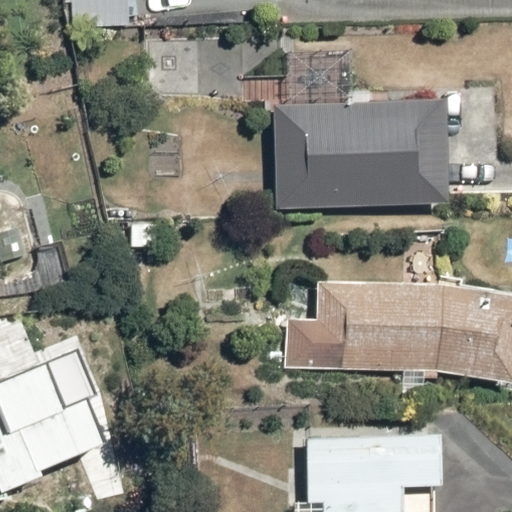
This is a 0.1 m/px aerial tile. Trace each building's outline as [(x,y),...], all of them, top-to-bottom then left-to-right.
[(127,25),(125,0),(65,0),(67,27),(127,25)] [(292,41),(292,96),(273,97),(274,202),(450,201),(449,95),(389,96),(389,89),(360,89),(360,41),(292,41)] [(157,220),(115,217),(113,245),(155,247),(157,220)] [(511,285),(317,280),(315,314),(284,313),(282,373),(511,380),(511,285)] [(0,493),(35,479),(32,473),(96,447),(77,403),(89,398),(71,353),(0,382),(0,493)] [(429,511),(430,482),(445,482),(447,433),(311,429),(309,493),(309,498),(296,498),(295,511),(429,511)]
